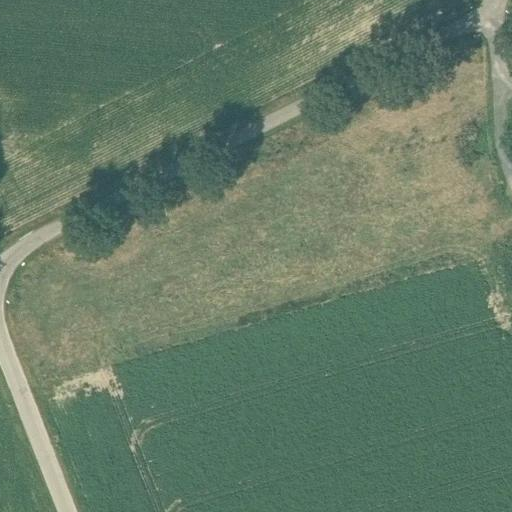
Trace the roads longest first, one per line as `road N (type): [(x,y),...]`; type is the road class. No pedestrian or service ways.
road 1 (unclassified): [(0,256),(27,229),(482,0)]
road 2 (unclassified): [(71,511),(0,304)]
